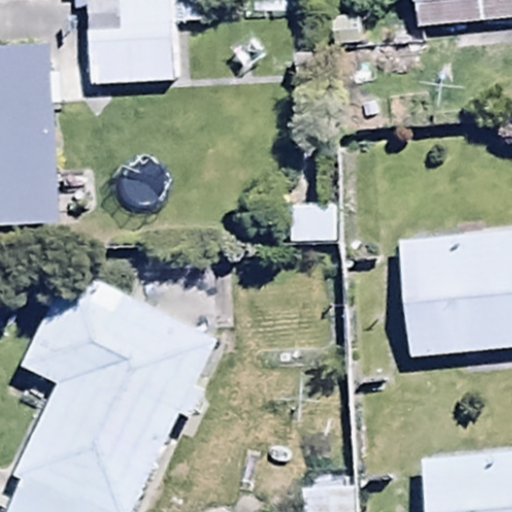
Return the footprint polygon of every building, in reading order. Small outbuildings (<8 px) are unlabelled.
[(511,0),(414,0),(416,29),(511,24),(511,0)] [(86,3),(86,57),(0,57),(0,238),(56,237),(54,110),(100,109),(100,95),(176,94),(175,29),(199,28),(199,2),(86,3)] [(511,356),(511,236),(397,247),(408,366),(511,356)] [(13,482),(72,511),(131,511),(216,346),(74,274),(25,371),(60,389),(13,482)] [(511,511),(511,457),(424,464),(427,511),(511,511)] [(353,511),(354,496),(297,495),(296,511),(353,511)]
